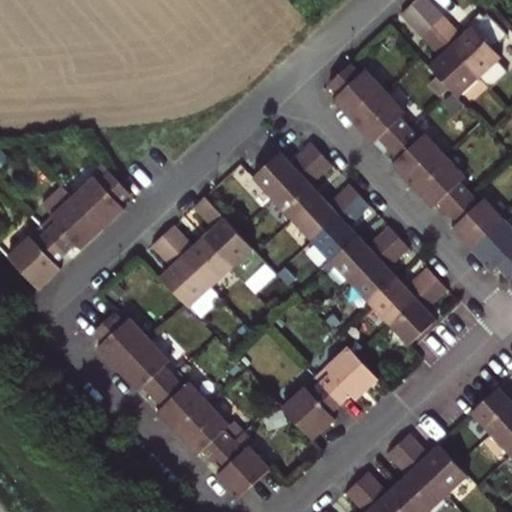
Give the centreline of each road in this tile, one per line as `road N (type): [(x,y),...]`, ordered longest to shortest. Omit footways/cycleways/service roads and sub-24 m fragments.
road 1 (residential): [(225,511),(40,314),(286,80)]
road 2 (residential): [(504,311),(286,80)]
road 3 (residential): [(406,400),(283,511)]
road 4 (residential): [(406,400),(504,311)]
